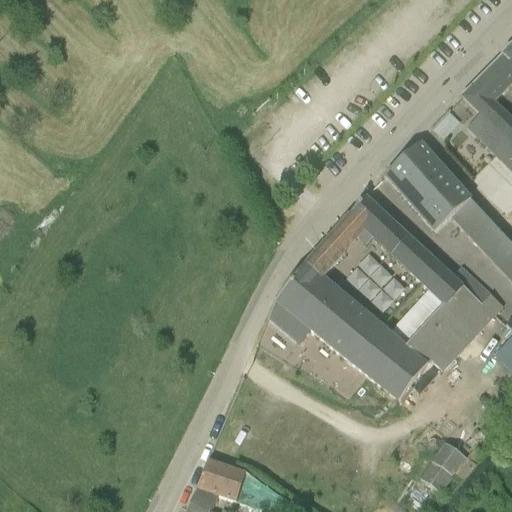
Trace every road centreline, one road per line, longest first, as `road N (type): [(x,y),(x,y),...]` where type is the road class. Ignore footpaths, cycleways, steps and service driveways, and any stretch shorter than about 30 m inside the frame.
road 1 (unclassified): [(160,511),(255,313),(307,231),(511,15)]
road 2 (unknown): [(324,212),(303,184),(302,155),(459,0)]
